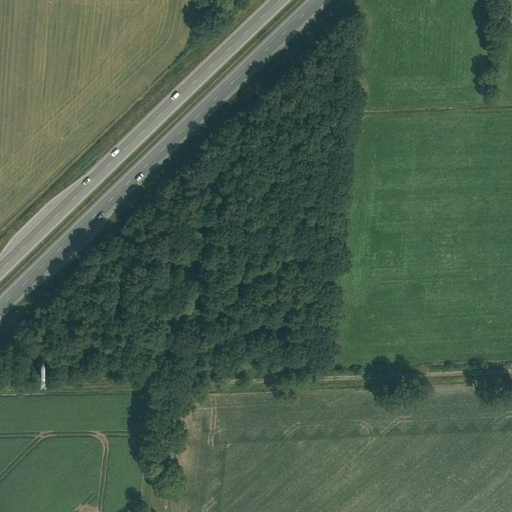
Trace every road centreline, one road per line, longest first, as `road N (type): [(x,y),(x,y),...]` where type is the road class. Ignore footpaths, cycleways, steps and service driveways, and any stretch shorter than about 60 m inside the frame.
road 1 (trunk): [(0,309),(318,0)]
road 2 (trunk): [(279,0),(0,270)]
road 3 (unclassified): [(511,370),(161,382)]
